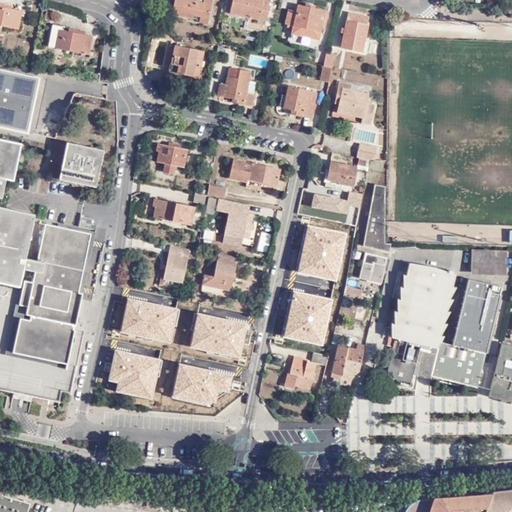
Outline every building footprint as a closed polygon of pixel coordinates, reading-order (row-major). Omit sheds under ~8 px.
[(8,1),(0,0),(0,23),(19,27),(22,8),(7,6),(8,1)] [(196,14),(206,16),(209,0),(172,0),(171,11),(190,16),(192,13),(196,14)] [(230,0),(228,12),(263,20),(266,0),(230,0)] [(305,5),(298,3),(297,10),(288,8),(285,23),(293,25),(291,33),(320,39),(323,27),(326,28),(330,11),(326,10),(326,9),(316,7),(316,4),(306,2),(305,5)] [(354,42),(364,44),(369,25),(366,24),(369,14),(349,10),(340,44),(352,47),(354,42)] [(205,22),(206,16),(196,14),(195,20),(205,22)] [(57,45),(59,27),(62,16),(55,15),(49,43),(57,45)] [(91,33),(59,27),(57,45),(88,51),(91,33)] [(362,50),(364,44),(354,42),(352,47),(362,50)] [(175,64),(174,72),(195,76),(200,50),(173,44),(169,63),(175,64)] [(322,65),(330,67),(333,53),(325,51),(322,65)] [(317,80),(327,82),(330,67),(322,65),(321,65),(317,80)] [(224,82),(216,81),(214,93),(232,96),(231,100),(250,103),(252,93),(245,92),(249,70),(238,68),(235,77),(225,76),(224,82)] [(39,78),(0,69),(0,126),(27,133),(39,78)] [(348,88),(350,83),(337,80),(334,94),(339,95),(337,102),(336,110),(360,115),(359,120),(369,121),(374,103),(366,102),(368,92),(360,90),(348,88)] [(315,89),(287,84),(282,107),(290,109),(290,113),(310,117),(315,89)] [(79,293),(92,234),(45,224),(37,261),(23,258),(32,214),(0,207),(0,184),(1,179),(14,181),(22,144),(0,139),(0,281),(19,286),(12,317),(20,318),(13,352),(68,364),(83,294),(79,293)] [(104,149),(67,141),(60,179),(96,186),(104,149)] [(359,141),(358,146),(376,150),(377,145),(359,141)] [(181,144),(171,142),(170,145),(160,143),(159,151),(161,151),(159,162),(167,163),(165,172),(175,174),(177,165),(185,166),(189,149),(181,147),(181,144)] [(358,146),(355,155),(360,156),(367,158),(371,159),(376,150),(358,146)] [(203,170),(203,168),(205,159),(206,157),(200,156),(197,169),(203,170)] [(367,158),(360,156),(358,164),(366,166),(367,158)] [(277,184),(280,168),(234,159),(230,177),(248,181),(248,179),(277,184)] [(354,166),(331,161),(329,169),(326,168),(324,180),(351,185),(354,166)] [(226,188),(209,184),(207,194),(209,195),(225,198),(226,188)] [(381,245),(385,242),(385,187),(375,185),(363,247),(381,250),(381,245)] [(315,193),(312,205),(348,213),(350,206),(360,208),(363,192),(350,189),(348,200),(315,193)] [(209,195),(207,194),(196,192),(194,200),(195,201),(207,204),(209,196),(209,195)] [(209,196),(207,204),(205,212),(213,214),(216,198),(209,196)] [(195,206),(155,197),(153,205),(156,205),(154,216),(191,224),(195,206)] [(247,221),(250,205),(221,199),(219,209),(230,212),(224,241),(242,245),(244,238),(246,229),(251,230),(253,230),(255,222),(253,222),(247,221)] [(262,208),(250,205),(247,221),(253,222),(254,215),(260,216),(262,208)] [(93,219),(82,216),(80,226),(97,230),(98,225),(92,223),(93,219)] [(348,223),(335,221),(334,228),(314,225),(311,245),(316,246),(315,251),(342,255),(348,223)] [(357,224),(350,222),(348,234),(355,235),(357,224)] [(205,230),(203,239),(214,241),(215,232),(205,230)] [(387,244),(385,242),(381,245),(381,250),(389,252),(391,244),(387,244)] [(196,250),(172,245),(165,278),(183,282),(188,256),(195,257),(196,250)] [(508,250),(473,249),(473,271),(508,273),(508,250)] [(372,275),(383,277),(388,256),(367,251),(361,277),(372,279),(372,275)] [(238,257),(220,253),(214,278),(205,276),(203,284),(231,290),(238,257)] [(433,370),(431,375),(477,387),(488,345),(485,344),(486,339),(488,335),(490,335),(498,307),(495,306),(497,302),(499,303),(503,286),(470,278),(453,342),(443,340),(445,335),(442,333),(448,323),(444,321),(450,311),(448,309),(453,299),(451,297),(456,287),(453,285),(456,274),(452,272),(454,270),(451,267),(449,271),(434,266),(410,261),(408,273),(405,273),(404,286),(401,286),(401,298),(399,298),(399,310),(396,310),(395,323),(392,323),(392,337),(396,337),(392,357),(386,376),(411,382),(415,365),(422,367),(427,368),(433,370)] [(347,285),(347,276),(338,274),(335,289),(343,291),(345,291),(347,285)] [(329,288),(319,285),(317,294),(327,296),(329,288)] [(362,289),(347,285),(345,291),(345,293),(360,296),(362,289)] [(327,296),(317,294),(305,291),(303,300),(309,301),(307,311),(328,317),(328,315),(331,303),(340,306),(343,291),(335,289),(329,288),(327,296)] [(170,344),(178,309),(176,309),(128,298),(127,302),(120,333),(170,344)] [(309,301),(303,300),(300,310),(307,311),(309,301)] [(331,303),(328,315),(337,318),(340,306),(331,303)] [(368,306),(359,303),(355,317),(365,319),(368,306)] [(248,325),(198,314),(191,347),(241,359),(248,325)] [(339,383),(356,387),(366,343),(358,341),(357,348),(339,344),(331,371),(341,373),(339,383)] [(511,344),(501,342),(496,366),(501,366),(500,373),(494,372),(489,396),(511,401),(511,344)] [(115,350),(109,381),(118,383),(116,392),(153,400),(161,360),(159,359),(115,350)] [(317,362),(326,364),(329,354),(323,353),(314,351),(312,361),(307,360),(306,365),(293,362),(291,371),(289,371),(285,385),(294,387),(294,383),(310,387),(317,362)] [(233,376),(180,364),(172,398),(209,407),(210,402),(216,404),(219,391),(229,394),(233,376)] [(430,379),(431,375),(433,370),(427,368),(422,367),(419,376),(430,379)] [(166,496),(97,488),(96,504),(142,509),(168,511),(199,511),(200,503),(194,502),(194,499),(166,496)] [(511,511),(511,489),(492,492),(491,493),(484,511),(511,511)] [(89,490),(83,490),(80,502),(87,503),(89,490)] [(96,491),(90,490),(88,503),(94,504),(96,491)] [(0,511),(28,511),(28,510),(32,500),(0,491),(0,511)] [(484,511),(491,493),(448,497),(409,499),(404,511),(484,511)] [(217,511),(220,504),(210,502),(210,504),(207,511),(217,511)] [(207,511),(210,504),(202,503),(201,511),(207,511)]
